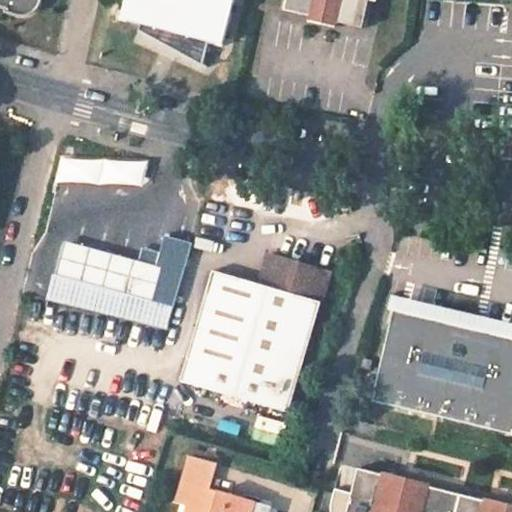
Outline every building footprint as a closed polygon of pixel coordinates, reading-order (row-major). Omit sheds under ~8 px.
[(0,0),(0,5),(7,7),(6,11),(22,16),(28,16),(33,14),(37,11),(41,5),(42,0),(0,0)] [(229,0),(122,0),(119,14),(138,20),(137,25),(197,59),(203,38),(217,42),(229,0)] [(363,0),(281,0),(280,5),(358,24),(363,0)] [(95,205),(105,168),(79,161),(70,198),(95,205)] [(167,238),(162,254),(149,299),(173,306),(191,245),(167,238)] [(127,293),(135,264),(68,244),(59,273),(127,293)] [(127,293),(149,299),(162,254),(144,249),(140,265),(135,264),(127,293)] [(288,414),(330,274),(270,255),(261,285),(213,271),(180,381),(288,414)] [(167,329),(173,306),(149,299),(127,293),(59,273),(51,301),(167,329)] [(511,327),(402,301),(400,308),(442,318),(438,338),(481,348),(485,329),(511,335),(511,327)] [(394,307),(372,399),(511,432),(511,429),(511,335),(485,329),(481,348),(438,338),(442,318),(400,308),(394,307)] [(217,464),(190,457),(177,500),(188,504),(185,511),(268,511),(270,507),(210,489),(217,464)] [(390,474),(355,465),(349,490),(332,485),(327,502),(328,511),(489,511),(492,501),(415,481),(411,501),(419,503),(417,511),(382,502),(390,474)] [(411,501),(415,481),(390,474),(382,502),(417,511),(419,503),(411,501)] [(511,511),(511,506),(492,501),(489,511),(511,511)]
